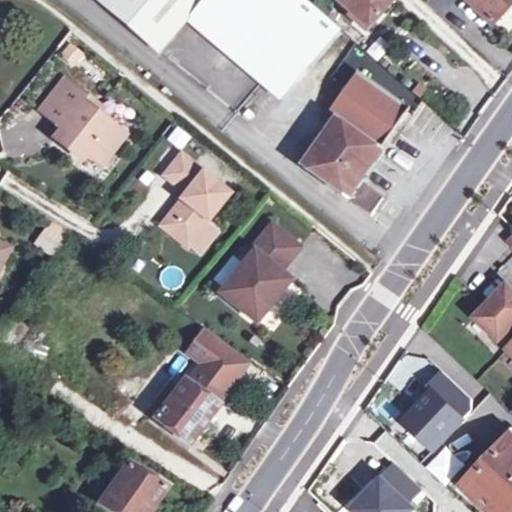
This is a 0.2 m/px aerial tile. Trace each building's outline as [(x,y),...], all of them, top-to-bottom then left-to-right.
[(340,28),(306,0),(100,0),(100,1),(160,53),(188,19),(262,83),(280,99),(340,28)] [(337,0),(368,28),(393,0),(337,0)] [(511,4),(511,0),(467,0),(492,25),(511,4)] [(410,109),(359,73),(328,116),(336,121),(304,167),(303,168),(371,216),(383,198),(359,181),(410,109)] [(74,145),(88,156),(101,167),(127,135),(99,113),(89,105),(93,100),(66,78),(40,111),(64,129),(56,139),(70,150),(74,145)] [(89,105),(99,113),(104,108),(93,100),(89,105)] [(84,161),(88,156),(74,145),(70,150),(84,161)] [(188,204),(167,230),(188,247),(231,195),(205,174),(206,174),(182,155),(165,176),(188,194),(183,200),(188,204)] [(188,204),(183,200),(162,227),(167,230),(188,204)] [(32,243),(51,258),(69,234),(50,220),(32,243)] [(252,251),(255,253),(222,294),(258,323),(291,281),(281,272),(300,248),(272,226),(252,251)] [(0,269),(10,249),(0,243),(0,269)] [(511,289),(507,284),(476,316),(511,351),(511,289)] [(21,381),(50,341),(34,328),(3,368),(21,381)] [(189,353),(203,364),(222,341),(207,330),(189,353)] [(129,439),(140,419),(141,416),(79,385),(92,368),(51,338),(50,341),(21,381),(64,405),(129,439)] [(248,361),(222,341),(203,364),(199,370),(225,390),(248,361)] [(214,403),(225,390),(199,370),(188,384),(214,403)] [(470,400),(439,373),(398,419),(433,450),(471,407),(470,400)] [(191,445),(219,407),(214,403),(188,384),(185,381),(157,419),(191,445)] [(152,425),(140,419),(129,439),(141,445),(152,425)] [(511,436),(467,484),(496,511),(508,511),(511,508),(511,436)] [(448,445),(425,463),(442,485),(465,467),(448,445)] [(150,511),(167,488),(130,466),(102,505),(114,511),(150,511)]
